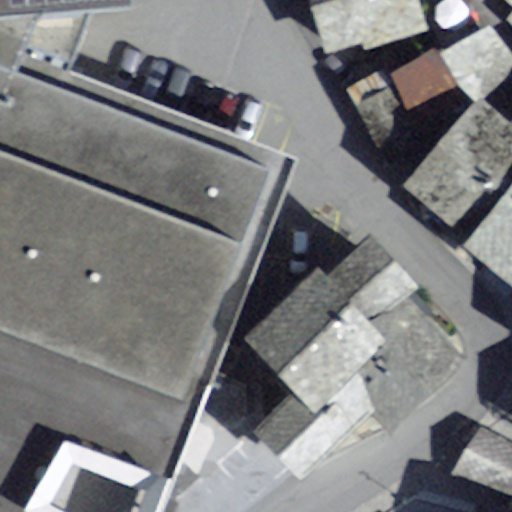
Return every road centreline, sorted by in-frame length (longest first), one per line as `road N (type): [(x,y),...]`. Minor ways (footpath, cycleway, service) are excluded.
road 1 (unclassified): [(309,511),(506,384),(511,372)]
road 2 (unclassified): [(511,350),(506,330),(359,203)]
road 3 (unclassified): [(359,203),(241,24)]
road 4 (residential): [(359,203),(511,91)]
